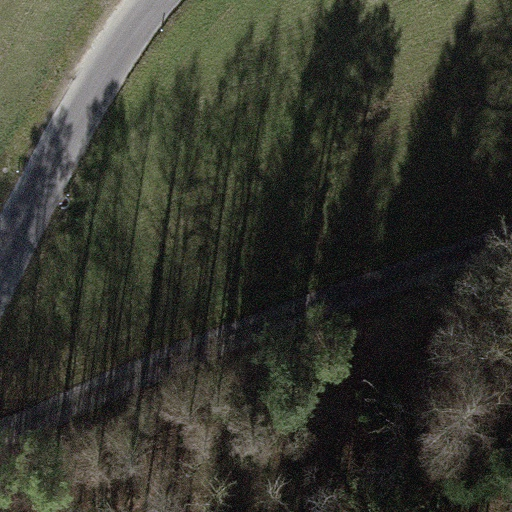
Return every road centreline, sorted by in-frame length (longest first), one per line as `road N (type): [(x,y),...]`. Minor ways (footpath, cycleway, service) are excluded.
road 1 (track): [(0,471),(511,251)]
road 2 (tertiary): [(0,275),(130,34),(158,0)]
